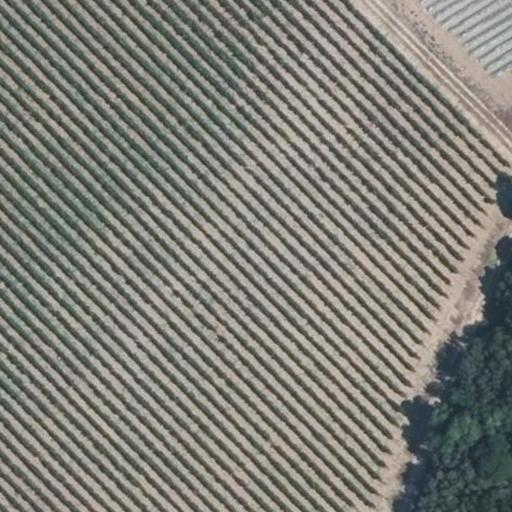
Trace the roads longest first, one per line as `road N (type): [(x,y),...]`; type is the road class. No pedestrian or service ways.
road 1 (track): [(389,511),(511,180)]
road 2 (track): [(370,0),(511,140)]
road 3 (track): [(406,0),(491,91)]
